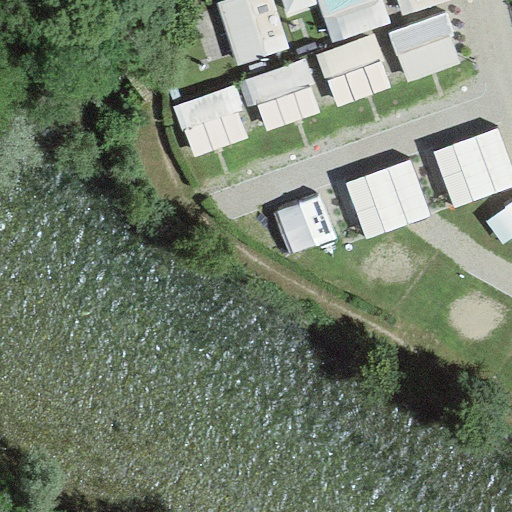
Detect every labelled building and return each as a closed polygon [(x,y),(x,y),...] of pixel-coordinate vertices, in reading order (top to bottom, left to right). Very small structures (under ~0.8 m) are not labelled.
[(222,0),(239,51),(292,34),(281,0),(222,0)] [(327,0),(333,20),(389,4),(387,0),(327,0)] [(449,3),(392,18),(405,69),(462,54),(449,3)] [(321,43),(337,93),(392,75),(376,25),(321,43)] [(308,51),(251,66),(264,118),(321,104),(308,51)] [(178,92),(192,144),(251,128),(237,76),(178,92)] [(373,209),(429,194),(415,141),(358,156),(373,209)] [(338,169),(279,183),(292,236),(351,222),(338,169)] [(353,282),(408,264),(391,212),(336,229),(353,282)] [(427,311),(468,327),(486,280),(445,264),(427,311)]
